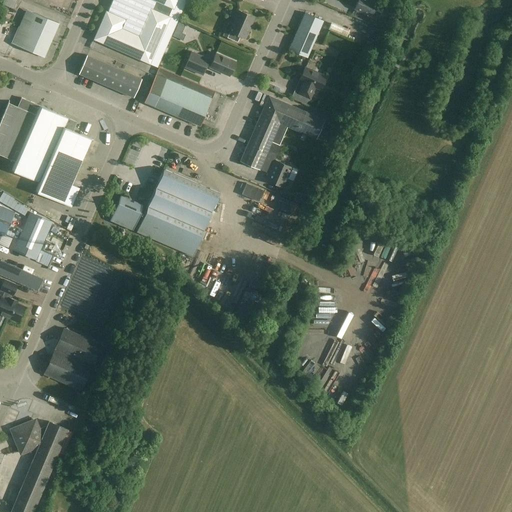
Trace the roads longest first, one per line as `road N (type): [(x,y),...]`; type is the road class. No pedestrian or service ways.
road 1 (unclassified): [(14,383),(128,117)]
road 2 (unclassified): [(128,117),(196,149),(219,145),(286,0)]
road 3 (track): [(259,365),(190,294),(78,234)]
